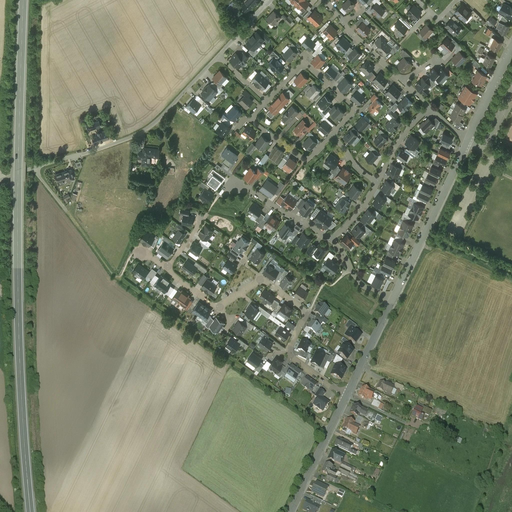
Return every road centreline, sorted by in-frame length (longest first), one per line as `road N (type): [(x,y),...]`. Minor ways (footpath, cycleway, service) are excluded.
road 1 (secondary): [(23,0),(17,268),(30,511)]
road 2 (residential): [(217,56),(150,125),(0,182)]
road 3 (tertiary): [(466,141),(393,299)]
road 4 (residential): [(331,135),(352,107),(307,65),(266,100)]
road 5 (track): [(32,169),(117,280)]
road 6 (residential): [(266,100),(249,120),(304,160),(331,135)]
road 7 (tertiary): [(347,395),(290,511)]
